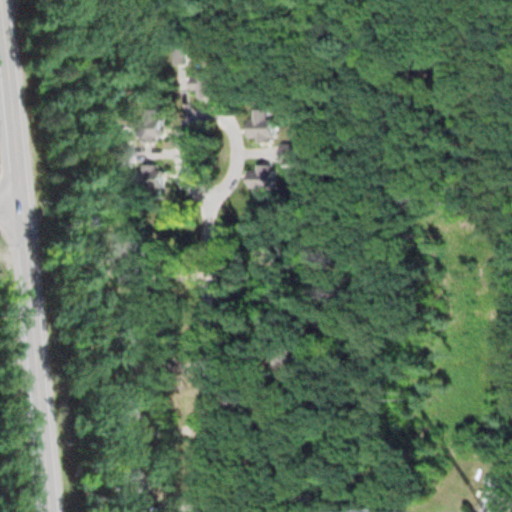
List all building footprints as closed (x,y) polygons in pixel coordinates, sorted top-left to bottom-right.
[(189,72),(189,95),(221,95),(221,72),(189,72)] [(145,118),(133,118),(133,140),(159,140),(159,109),(145,109),(145,118)] [(257,119),(246,119),(246,140),(271,140),(271,109),(257,109),(257,119)] [(109,164),(131,164),(131,144),(109,144),(109,164)] [(146,188),(146,200),(160,199),(157,164),(143,164),(143,170),(133,171),(134,188),(146,188)] [(247,195),(273,195),(273,165),(259,165),(259,170),(247,170),(247,195)] [(135,284),(135,232),(112,233),(113,285),(135,284)] [(257,340),(265,340),(265,363),(287,363),(287,320),(257,320),(257,340)] [(109,374),(130,374),(130,332),(109,332),(109,374)] [(290,444),(290,394),(265,394),(265,444),(290,444)] [(113,440),(135,440),(135,399),(113,399),(113,440)] [(141,511),(142,468),(118,468),(117,511),(141,511)]
